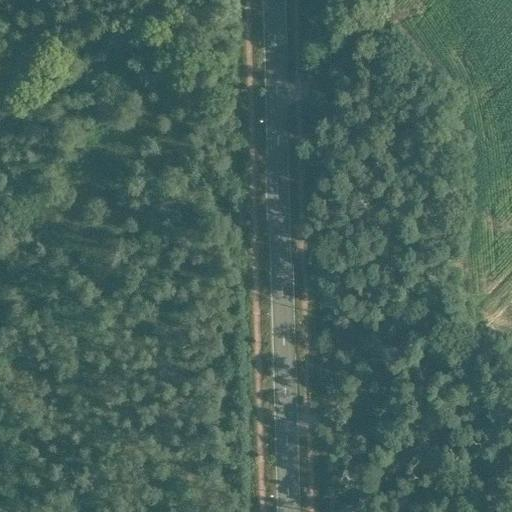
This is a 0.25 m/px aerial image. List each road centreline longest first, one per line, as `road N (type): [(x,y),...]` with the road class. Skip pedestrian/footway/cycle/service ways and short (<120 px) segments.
road 1 (primary): [(289,511),(271,0)]
road 2 (track): [(285,416),(329,414),(369,378),(469,318)]
